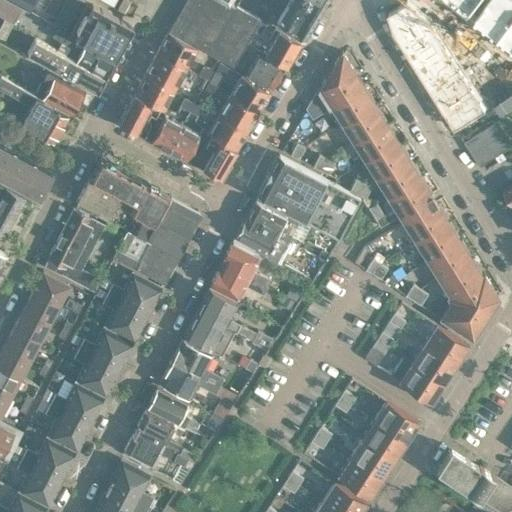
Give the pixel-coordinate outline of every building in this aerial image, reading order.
[(9,0),(0,0),(0,14),(13,22),(21,6),(9,0)] [(9,0),(26,8),(30,0),(9,0)] [(52,0),(47,0),(43,9),(50,13),(56,2),(52,0)] [(63,0),(52,23),(63,29),(79,0),(82,2),(83,0),(63,0)] [(120,0),(116,7),(129,14),(136,3),(131,0),(120,0)] [(182,0),(167,29),(194,43),(232,63),(246,40),(256,23),(216,0),(182,0)] [(270,0),(268,5),(273,8),(278,0),(270,0)] [(280,0),(278,0),(273,8),(279,12),(284,3),(280,0)] [(287,0),(276,20),(303,36),(323,0),(287,0)] [(409,0),(403,0),(387,11),(394,31),(454,126),(487,106),(429,16),(409,0)] [(450,0),(467,13),(477,0),(450,0)] [(511,0),(486,0),(473,17),(511,47),(511,0)] [(75,33),(74,35),(113,57),(131,24),(91,3),(91,5),(87,11),(83,9),(75,25),(78,27),(75,33)] [(264,52),(284,64),(298,40),(274,26),(267,37),(271,39),(264,52)] [(68,55),(104,74),(113,58),(56,27),(51,36),(72,47),(68,55)] [(167,29),(156,50),(185,66),(196,45),(167,29)] [(246,41),(255,47),(259,41),(250,35),(246,41)] [(104,75),(34,37),(26,51),(96,89),(104,75)] [(156,50),(145,70),(174,86),(185,66),(156,50)] [(330,104),(330,103),(362,83),(341,50),(306,107),(312,115),(330,104)] [(246,72),(270,86),(281,67),(257,53),(246,72)] [(233,64),(245,71),(248,64),(237,57),(233,64)] [(203,65),(198,73),(206,77),(210,69),(203,65)] [(33,93),(69,112),(83,87),(47,67),(33,93)] [(145,70),(134,91),(159,105),(163,107),(174,86),(145,70)] [(213,71),(208,79),(216,84),(221,75),(213,71)] [(206,77),(198,73),(193,82),(200,86),(206,77)] [(19,123),(52,142),(67,116),(48,106),(49,102),(0,74),(0,87),(24,101),(25,100),(31,103),(19,123)] [(240,74),(228,93),(257,110),(268,91),(240,74)] [(216,84),(208,79),(204,88),(211,92),(216,84)] [(330,103),(330,104),(341,122),(374,101),(373,100),(374,99),(367,89),(366,89),(362,83),(330,103)] [(159,105),(134,91),(118,119),(120,123),(142,135),(149,122),(144,119),(149,111),(154,114),(159,105)] [(228,93),(217,111),(246,129),(257,110),(228,93)] [(183,98),(180,104),(189,109),(192,102),(183,98)] [(374,101),(341,122),(353,140),(385,120),(384,118),(385,118),(379,107),(377,108),(374,101)] [(192,102),(189,109),(197,113),(201,107),(192,102)] [(217,111),(206,130),(235,147),(246,129),(217,111)] [(150,139),(168,148),(181,122),(164,113),(150,139)] [(464,140),(471,151),(505,131),(498,119),(464,140)] [(385,120),(353,140),(364,158),(397,138),(396,137),(397,136),(390,125),(389,126),(385,120)] [(181,122),(168,148),(185,157),(195,140),(199,132),(181,122)] [(215,174),(220,173),(235,147),(206,130),(199,142),(195,140),(185,157),(202,166),(215,174)] [(511,141),(505,131),(471,151),(479,165),(511,143),(511,141)] [(397,138),(364,158),(375,177),(408,156),(407,155),(408,154),(401,144),(400,144),(397,138)] [(304,146),(296,141),(290,153),(298,157),(304,146)] [(0,175),(39,197),(52,173),(0,144),(0,175)] [(359,196),(279,153),(278,153),(269,169),(269,168),(264,177),(265,178),(256,194),(257,194),(338,237),(359,196)] [(326,157),(318,153),(312,165),(320,169),(326,157)] [(408,156),(375,177),(387,195),(419,175),(418,173),(419,173),(413,162),(412,163),(408,156)] [(134,201),(129,210),(154,223),(169,194),(98,157),(88,177),(134,201)] [(334,161),(326,157),(320,169),(328,173),(334,161)] [(419,175),(387,195),(399,214),(415,204),(419,210),(435,200),(430,192),(431,191),(424,180),(423,181),(419,175)] [(87,177),(75,201),(109,218),(117,203),(129,209),(133,202),(87,177)] [(349,189),(357,193),(363,181),(355,177),(349,189)] [(363,181),(357,193),(365,197),(371,185),(363,181)] [(511,183),(503,189),(511,202),(511,183)] [(0,236),(1,237),(23,197),(0,184),(0,236)] [(126,229),(112,255),(164,282),(199,214),(197,209),(169,194),(154,223),(153,222),(152,225),(145,238),(135,233),(126,229)] [(285,210),(283,214),(254,198),(244,216),(298,244),(301,239),(293,235),(294,234),(289,231),(297,216),(285,210)] [(437,202),(435,200),(419,210),(415,204),(399,214),(415,240),(447,219),(443,213),(444,212),(438,202),(437,202)] [(376,202),(368,207),(375,218),(383,213),(376,202)] [(73,206),(66,220),(95,236),(103,221),(73,206)] [(298,244),(244,216),(235,233),(266,249),(270,240),(276,243),(277,246),(292,254),(298,244)] [(447,219),(415,240),(426,258),(459,237),(455,231),(456,230),(449,220),(448,221),(447,219)] [(58,235),(57,236),(87,252),(95,236),(66,220),(58,235)] [(142,220),(135,233),(145,238),(152,225),(142,220)] [(57,236),(51,249),(80,264),(87,252),(57,236)] [(459,237),(426,258),(438,276),(470,256),(466,249),(467,249),(461,238),(460,239),(459,237)] [(231,241),(221,262),(274,289),(279,280),(271,276),(270,278),(253,269),(260,255),(231,241)] [(364,245),(354,261),(358,263),(366,249),(364,245)] [(320,248),(317,255),(324,258),(327,251),(320,248)] [(51,249),(43,263),(60,272),(61,270),(74,277),(80,264),(51,249)] [(470,256),(438,276),(449,294),(447,295),(447,296),(484,273),(483,272),(481,273),(478,268),(479,267),(472,257),(471,257),(470,256)] [(380,261),(372,257),(365,268),(372,273),(380,261)] [(387,266),(380,261),(372,273),(380,277),(387,266)] [(274,289),(221,262),(210,282),(238,297),(245,283),(262,292),(261,294),(269,298),(274,289)] [(42,269),(33,287),(59,301),(69,282),(42,269)] [(109,289),(107,291),(146,312),(149,307),(160,287),(131,272),(122,288),(112,282),(109,289)] [(484,273),(447,296),(450,300),(439,316),(472,337),(498,296),(484,273)] [(104,278),(101,285),(109,289),(112,282),(104,278)] [(420,287),(412,282),(405,294),(412,299),(420,287)] [(290,284),(285,294),(297,300),(302,290),(290,284)] [(237,301),(208,286),(195,310),(224,325),(228,317),(237,301)] [(33,287),(23,306),(49,320),(59,301),(33,287)] [(427,292),(420,287),(412,299),(420,303),(427,292)] [(100,288),(96,295),(104,298),(107,291),(100,288)] [(104,298),(103,300),(113,306),(105,321),(134,337),(145,317),(144,316),(146,312),(107,291),(104,298)] [(284,295),(280,303),(290,308),(294,300),(284,295)] [(72,308),(78,311),(82,304),(76,301),(72,308)] [(23,306),(13,325),(39,338),(49,320),(23,306)] [(195,310),(183,334),(212,349),(224,325),(195,310)] [(397,325),(400,326),(405,319),(393,311),(388,319),(397,325)] [(224,325),(235,330),(239,322),(228,317),(224,325)] [(66,319),(62,327),(68,330),(72,322),(66,319)] [(388,319),(384,326),(392,332),(397,325),(388,319)] [(435,323),(423,341),(455,362),(456,361),(457,362),(464,351),(463,351),(467,344),(435,323)] [(13,325),(3,343),(29,357),(39,338),(13,325)] [(68,330),(62,327),(58,335),(64,338),(68,330)] [(80,344),(79,346),(118,367),(120,362),(121,362),(131,342),(102,327),(94,343),(83,337),(80,344)] [(393,337),(381,330),(377,337),(388,344),(393,337)] [(75,333),(71,340),(80,344),(83,337),(75,333)] [(181,337),(170,359),(218,384),(222,376),(205,367),(212,353),(181,337)] [(383,352),(388,344),(377,337),(372,345),(383,352)] [(423,341),(411,360),(443,380),(444,379),(445,380),(452,369),(451,369),(455,362),(423,341)] [(3,343),(0,349),(0,365),(20,376),(29,357),(3,343)] [(74,355),(84,361),(76,376),(106,392),(116,372),(115,371),(118,367),(79,346),(74,355)] [(403,354),(390,373),(431,399),(432,397),(433,398),(440,387),(439,387),(443,380),(411,360),(403,354)] [(46,356),(42,364),(48,367),(52,359),(46,356)] [(249,357),(244,366),(251,370),(256,361),(249,357)] [(218,384),(170,359),(159,380),(190,396),(197,382),(214,391),(218,384)] [(48,367),(42,364),(38,371),(44,375),(48,367)] [(0,365),(0,389),(10,395),(20,376),(0,365)] [(346,385),(358,393),(354,398),(366,405),(376,390),(352,376),(346,385)] [(73,382),(65,398),(55,392),(50,401),(89,422),(92,417),(103,397),(73,382)] [(218,384),(214,391),(220,394),(233,400),(237,393),(218,384)] [(146,406),(198,433),(203,424),(181,412),(186,402),(156,386),(146,406)] [(47,388),(42,397),(50,401),(55,392),(47,388)] [(350,403),(355,395),(344,388),(339,395),(350,403)] [(10,395),(0,389),(0,413),(10,395)] [(27,393),(23,401),(29,404),(33,397),(27,393)] [(345,410),(350,403),(339,395),(334,403),(345,410)] [(385,399),(373,418),(405,439),(406,437),(407,438),(414,428),(413,427),(418,420),(385,399)] [(29,404),(23,401),(19,409),(25,412),(29,404)] [(50,401),(45,410),(56,416),(48,431),(77,447),(87,427),(87,426),(89,422),(50,401)] [(144,409),(134,429),(170,447),(172,443),(165,440),(173,424),(144,409)] [(213,412),(206,425),(212,428),(214,429),(216,427),(222,416),(213,412)] [(0,455),(6,458),(10,450),(12,448),(14,443),(21,430),(0,418),(0,455)] [(373,418),(361,436),(394,457),(395,455),(396,456),(402,446),(401,445),(405,439),(373,418)] [(326,439),(331,432),(320,424),(315,432),(326,439)] [(170,447),(134,429),(124,448),(153,463),(161,448),(168,452),(170,447)] [(322,447),(326,439),(315,432),(310,439),(322,447)] [(361,436),(350,454),(382,475),(383,474),(384,474),(391,464),(390,463),(394,457),(361,436)] [(26,447),(22,456),(61,477),(63,472),(64,472),(74,452),(45,437),(37,453),(26,447)] [(12,448),(10,450),(21,456),(25,449),(14,443),(12,448)] [(501,511),(511,511),(511,485),(479,463),(478,464),(450,445),(435,468),(463,487),(501,511)] [(350,454),(337,473),(370,494),(371,492),(372,492),(379,482),(378,481),(382,475),(350,454)] [(17,465),(27,471),(19,486),(48,502),(59,482),(58,481),(61,477),(22,456),(17,465)] [(120,459),(109,479),(110,479),(107,484),(147,505),(151,496),(141,490),(149,475),(120,459)] [(298,483),(303,476),(291,469),(286,476),(298,483)] [(293,491),(298,483),(286,476),(282,484),(293,491)] [(333,480),(321,498),(341,511),(359,511),(362,508),(361,507),(365,500),(333,480)] [(102,511),(129,511),(131,508),(138,511),(142,511),(147,505),(107,484),(105,489),(104,489),(94,508),(102,511)] [(0,503),(0,511),(43,511),(45,507),(16,492),(8,508),(0,503)] [(341,511),(321,498),(312,511),(341,511)]
